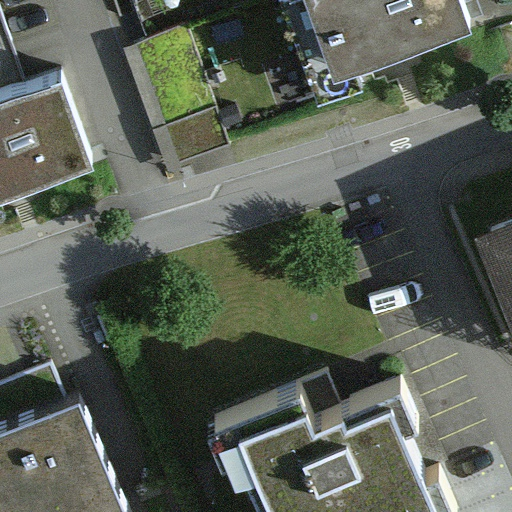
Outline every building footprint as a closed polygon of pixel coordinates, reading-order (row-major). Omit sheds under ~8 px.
[(468,0),(287,0),(313,74),(475,19),(468,0)] [(60,79),(0,100),(0,189),(88,159),(60,79)] [(511,227),(484,237),(511,313),(511,227)] [(294,392),(214,426),(251,511),(433,511),(440,509),(386,384),(306,419),(294,392)] [(141,511),(95,393),(0,429),(0,511),(141,511)]
